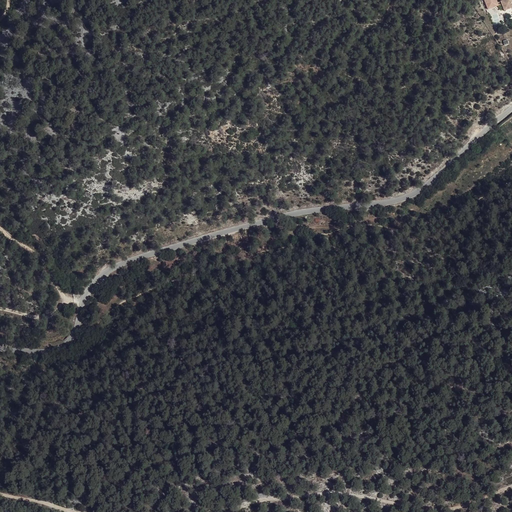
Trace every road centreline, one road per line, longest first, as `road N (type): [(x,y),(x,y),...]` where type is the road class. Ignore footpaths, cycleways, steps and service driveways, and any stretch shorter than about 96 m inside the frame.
road 1 (tertiary): [(511,110),(430,184),(403,197),(249,220),(126,259),(92,284),(58,350),(0,345)]
road 2 (track): [(230,511),(341,491),(439,509),(511,488)]
